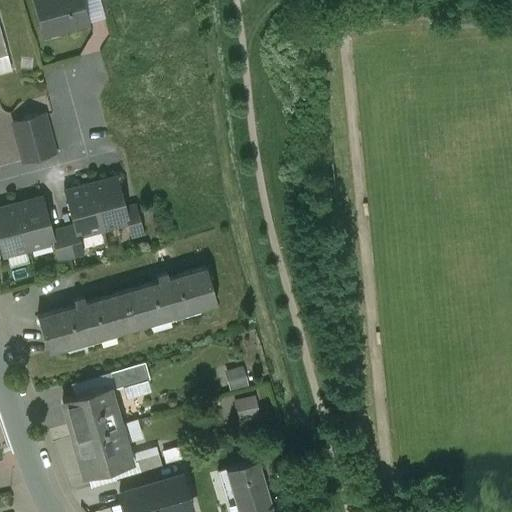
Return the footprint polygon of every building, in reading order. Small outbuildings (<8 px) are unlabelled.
[(34,0),(42,28),(56,24),(58,30),(71,26),(71,27),(87,22),(81,0),(34,0)] [(42,114),(13,122),(23,161),(52,153),(42,114)] [(116,176),(101,180),(102,182),(91,185),(102,228),(127,221),(128,221),(124,208),(116,176)] [(91,185),(80,188),(80,186),(65,190),(74,225),(77,235),(78,234),(102,228),(91,185)] [(42,196),(27,200),(27,202),(17,205),(28,248),(52,241),(54,241),(51,232),(42,196)] [(143,231),(136,204),(124,208),(128,221),(127,221),(130,235),(143,231)] [(17,205),(6,208),(5,206),(0,207),(0,245),(3,255),(28,248),(17,205)] [(77,235),(74,225),(63,228),(70,256),(83,252),(78,234),(77,235)] [(63,228),(51,232),(54,241),(52,241),(57,259),(70,256),(63,228)] [(206,266),(38,315),(49,352),(68,346),(67,343),(115,329),(115,332),(150,321),(149,319),(197,305),(198,307),(217,302),(206,266)] [(145,361),(110,371),(115,388),(150,377),(145,361)] [(245,365),(227,369),(230,387),(249,383),(245,365)] [(109,386),(62,399),(74,437),(120,423),(109,386)] [(120,423),(74,437),(85,475),(131,461),(120,423)] [(268,447),(251,452),(253,459),(257,458),(265,484),(278,481),(268,447)] [(158,453),(137,459),(141,472),(162,466),(158,453)] [(253,459),(218,469),(230,511),(263,511),(272,509),(265,484),(257,458),(253,459)] [(149,482),(157,511),(188,511),(191,511),(180,473),(149,482)] [(157,511),(149,482),(119,491),(124,511),(157,511)]
